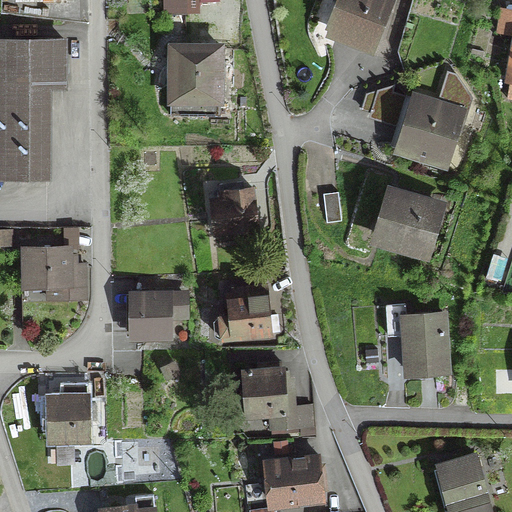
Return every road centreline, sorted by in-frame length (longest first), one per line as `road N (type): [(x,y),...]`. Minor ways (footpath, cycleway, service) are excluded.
road 1 (residential): [(255,0),(311,328),(375,511)]
road 2 (residential): [(0,359),(69,360),(90,345),(99,323),(106,0)]
